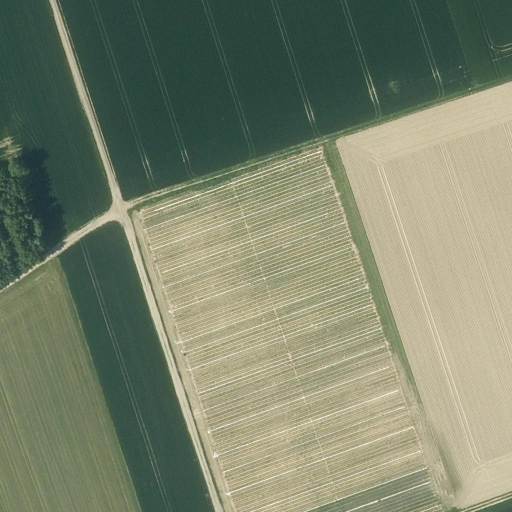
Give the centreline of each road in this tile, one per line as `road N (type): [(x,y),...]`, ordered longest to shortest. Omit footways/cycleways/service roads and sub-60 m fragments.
road 1 (track): [(511,81),(127,213)]
road 2 (track): [(127,213),(225,511)]
road 3 (track): [(127,213),(56,0)]
road 4 (track): [(127,213),(0,291)]
